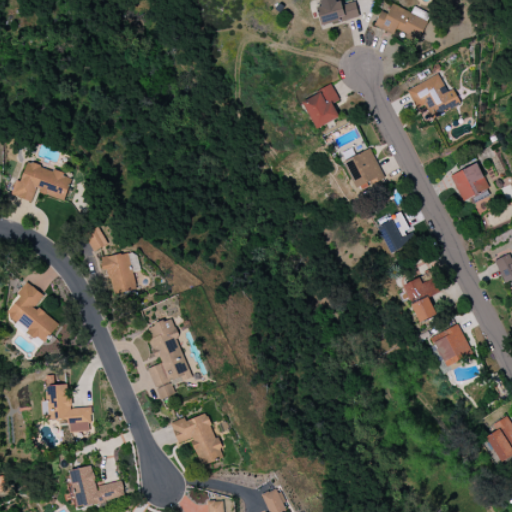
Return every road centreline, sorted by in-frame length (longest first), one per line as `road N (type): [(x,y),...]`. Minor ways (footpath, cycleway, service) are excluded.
road 1 (residential): [(364,71),(511,361)]
road 2 (residential): [(0,228),(41,245),(68,271),(166,487)]
